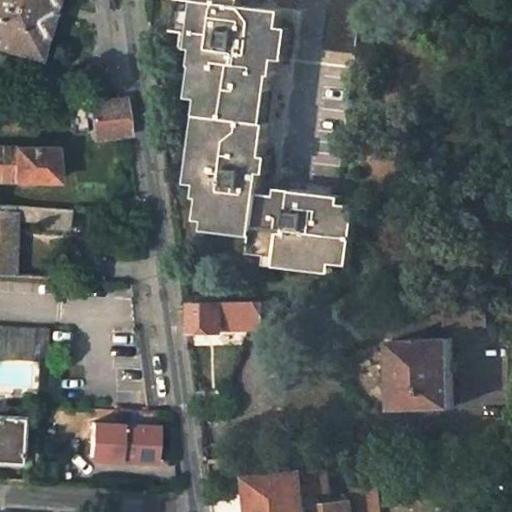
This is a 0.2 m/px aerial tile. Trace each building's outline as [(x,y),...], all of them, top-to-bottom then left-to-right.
[(0,0),(0,45),(35,55),(50,0),(0,0)] [(251,248),(349,262),(357,201),(323,197),(324,189),(292,186),(292,193),(258,189),(282,8),(240,2),(240,0),(179,0),(176,27),(198,30),(194,63),(204,64),(197,113),(209,114),(198,194),(203,194),(200,215),(255,223),(251,248)] [(329,0),(323,43),(352,48),(357,0),(329,0)] [(123,97),(89,101),(93,137),(127,132),(123,97)] [(73,100),(72,132),(85,132),(87,101),(73,100)] [(0,145),(0,178),(56,180),(54,145),(0,145)] [(0,272),(12,274),(13,219),(33,220),(33,225),(58,227),(58,207),(0,203),(0,272)] [(68,208),(58,207),(58,227),(68,228),(68,208)] [(196,301),(197,327),(261,326),(261,301),(196,301)] [(420,301),(420,317),(446,317),(446,322),(483,321),(484,301),(420,301)] [(0,355),(45,357),(47,327),(0,325),(0,355)] [(392,338),(395,405),(452,404),(451,335),(392,338)] [(0,458),(15,460),(18,415),(0,413),(0,458)] [(91,423),(88,455),(155,459),(156,426),(91,423)] [(37,480),(53,482),(53,461),(38,461),(37,480)] [(381,511),(379,480),(356,482),(350,493),(350,501),(332,504),(329,466),(251,474),(253,490),(211,495),(213,511),(381,511)]
